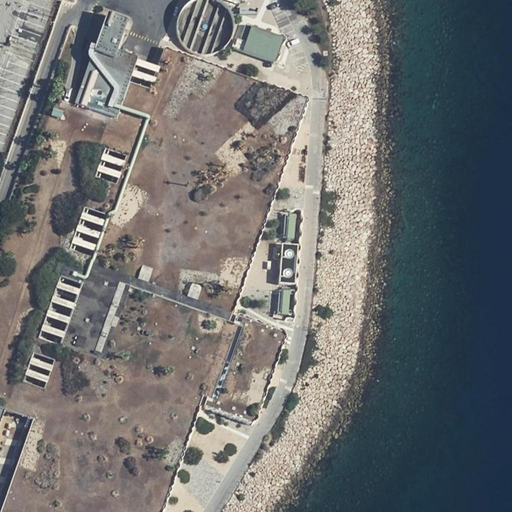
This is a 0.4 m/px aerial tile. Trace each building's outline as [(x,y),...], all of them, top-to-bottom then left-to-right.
[(242,25),(236,52),(278,61),(284,34),(242,25)] [(159,51),(5,511),(168,511),(203,409),(254,426),(284,336),(233,319),(306,99),(159,51)] [(0,419),(3,410),(14,414),(134,60),(114,53),(112,61),(91,54),(74,103),(57,98),(0,267),(0,419)] [(289,228),(301,226),(299,211),(287,212),(289,228)] [(281,245),(281,255),(297,254),(296,244),(281,245)]
